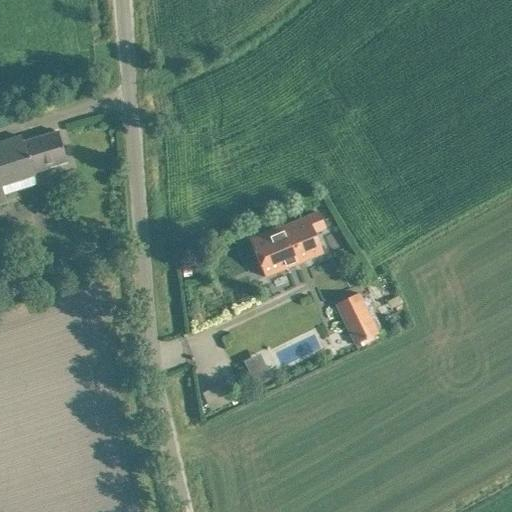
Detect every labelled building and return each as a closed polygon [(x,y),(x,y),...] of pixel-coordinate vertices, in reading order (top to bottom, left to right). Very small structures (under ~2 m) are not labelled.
[(21,137),(0,142),(0,203),(7,200),(2,186),(14,181),(33,176),(33,174),(66,163),(57,132),(22,142),(21,137)] [(318,211),(282,226),(249,240),(265,277),(322,253),(314,233),(325,229),(318,211)] [(197,252),(196,267),(211,268),(211,253),(197,252)] [(181,258),(183,277),(191,276),(189,257),(181,258)] [(359,293),(335,305),(354,345),(379,333),(359,293)] [(232,393),(236,402),(247,396),(243,388),(232,393)]
